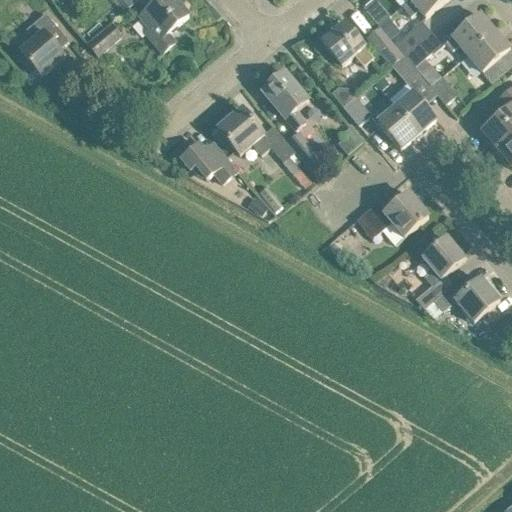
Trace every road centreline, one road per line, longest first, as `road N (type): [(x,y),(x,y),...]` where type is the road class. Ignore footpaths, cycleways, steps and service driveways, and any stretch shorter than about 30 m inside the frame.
road 1 (residential): [(150,137),(269,43)]
road 2 (residential): [(511,283),(417,168)]
road 3 (residential): [(417,168),(451,140),(511,210)]
